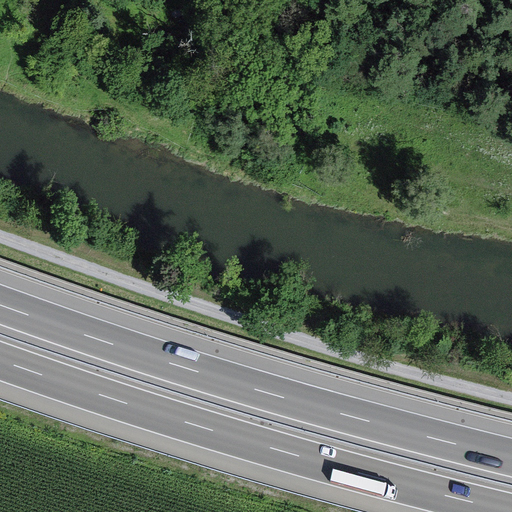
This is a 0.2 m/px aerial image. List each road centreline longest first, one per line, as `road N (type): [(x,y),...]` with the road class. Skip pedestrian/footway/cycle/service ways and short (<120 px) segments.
road 1 (track): [(0,232),(397,366),(511,395)]
road 2 (motorway): [(511,453),(279,392),(0,299)]
road 3 (motorway): [(0,357),(287,450),(511,509)]
